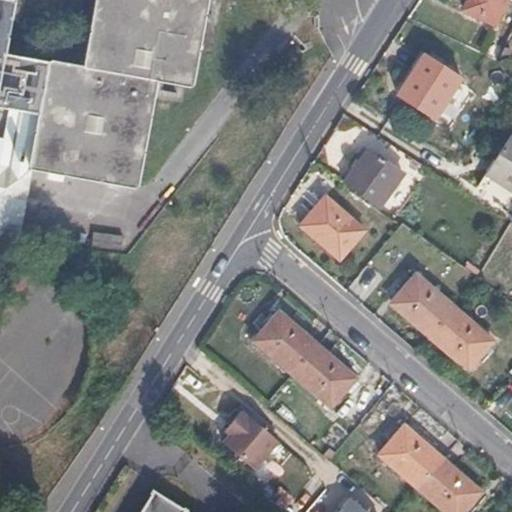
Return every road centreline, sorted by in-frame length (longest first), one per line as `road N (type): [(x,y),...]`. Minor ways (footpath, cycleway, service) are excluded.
road 1 (residential): [(247,234),(511,458)]
road 2 (residential): [(72,511),(247,234)]
road 3 (residential): [(394,0),(247,234)]
